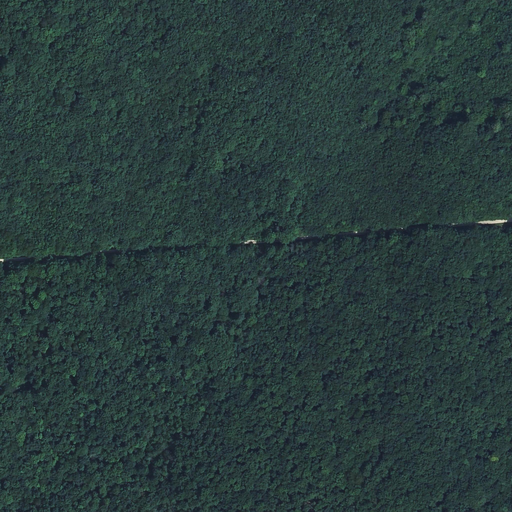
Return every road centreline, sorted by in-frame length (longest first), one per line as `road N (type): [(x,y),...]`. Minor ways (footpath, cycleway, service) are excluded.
road 1 (track): [(43,259),(290,240)]
road 2 (track): [(290,240),(511,225)]
